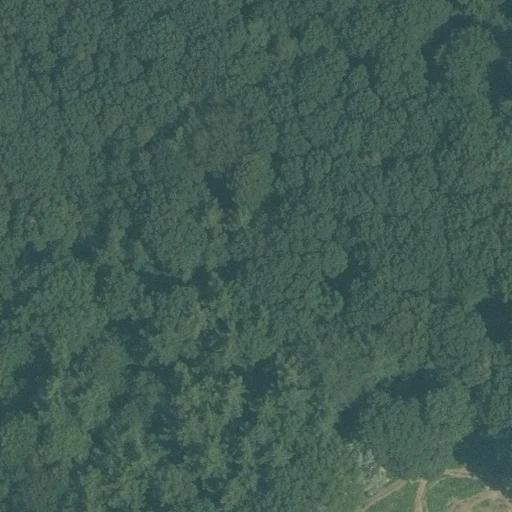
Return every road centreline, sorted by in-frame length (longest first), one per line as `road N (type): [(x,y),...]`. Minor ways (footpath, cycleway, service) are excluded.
road 1 (unknown): [(76,511),(173,437),(511,274)]
road 2 (track): [(511,387),(321,511)]
